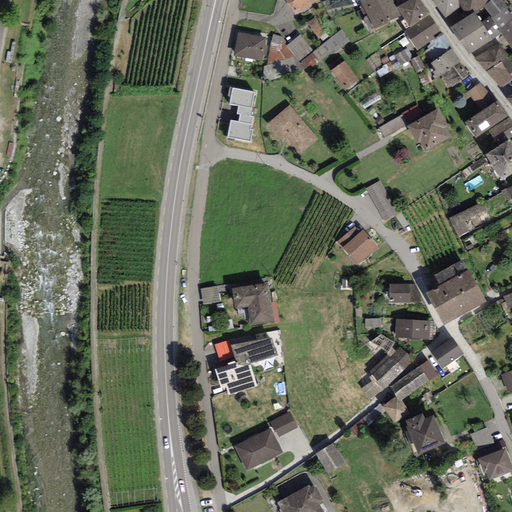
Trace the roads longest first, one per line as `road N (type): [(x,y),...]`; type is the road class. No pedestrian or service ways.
road 1 (secondary): [(216,0),(177,166),(163,297),(179,511)]
road 2 (track): [(107,511),(93,269),(106,95),(125,0)]
road 3 (residential): [(206,150),(277,163),(355,207),(394,246),(439,327),(464,347),(511,451)]
road 4 (residential): [(222,511),(196,334),(196,223),(206,150)]
road 5 (residential): [(206,150),(238,0)]
road 6 (residential): [(511,115),(423,0)]
